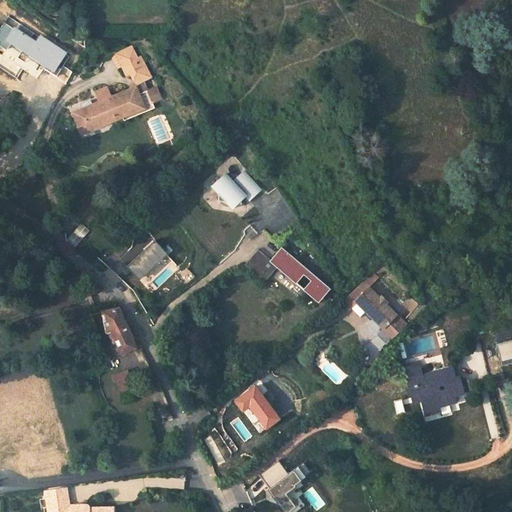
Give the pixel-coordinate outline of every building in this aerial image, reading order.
[(79,113),(85,126),(103,118),(105,124),(122,117),(120,112),(125,109),(129,117),(159,105),(157,99),(165,96),(161,86),(153,89),(149,78),(157,75),(149,54),(144,56),(139,43),(124,50),(129,62),(133,72),(137,70),(141,82),(145,80),(148,89),(139,93),(138,89),(132,91),(130,87),(112,95),(107,85),(97,89),(102,99),(84,107),(86,110),(79,113)] [(129,62),(124,50),(119,52),(124,64),(129,62)] [(202,172),(208,180),(208,187),(215,187),(221,194),(227,189),(231,190),(232,185),(235,182),(240,188),(253,178),(236,159),(225,169),(216,159),(202,172)] [(278,267),(318,303),(330,291),(282,247),(270,260),(258,249),(245,265),(265,282),(278,267)] [(373,317),(384,327),(398,315),(387,304),(390,302),(383,295),(380,297),(370,286),(356,299),(367,310),(373,317)] [(402,304),(411,312),(418,304),(409,296),(402,304)] [(114,341),(118,348),(132,342),(129,332),(116,304),(115,303),(98,306),(103,326),(108,325),(111,334),(116,333),(119,339),(114,341)] [(511,339),(494,343),(498,361),(511,358),(511,339)] [(438,403),(434,393),(443,389),(438,376),(431,361),(413,370),(430,406),(438,403)] [(110,369),(119,392),(128,390),(125,383),(129,382),(125,373),(128,372),(124,363),(109,367),(110,369)] [(468,363),(453,370),(457,378),(471,372),(468,363)] [(438,403),(443,414),(457,408),(455,405),(472,397),(470,391),(479,387),(471,372),(457,378),(453,370),(438,376),(443,389),(434,393),(438,403)] [(470,391),(472,397),(482,393),(479,387),(470,391)] [(309,474),(302,462),(285,473),(278,462),(256,476),(279,511),(286,511),(292,508),(281,492),(309,474)] [(66,488),(45,491),(47,511),(112,511),(113,507),(91,508),(90,507),(90,506),(89,505),(88,505),(87,505),(85,505),(84,505),(84,506),(82,507),(72,507),(72,505),(69,505),(66,488)]
